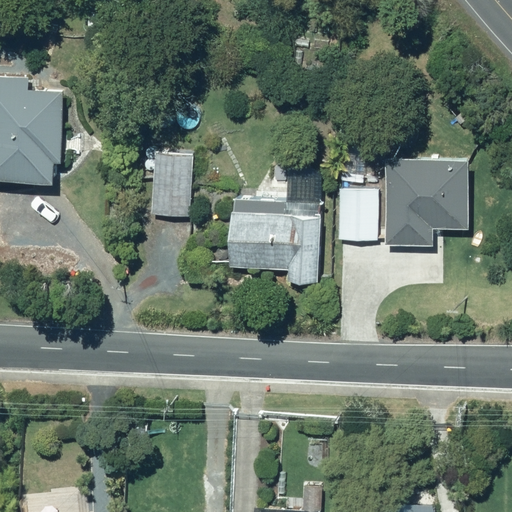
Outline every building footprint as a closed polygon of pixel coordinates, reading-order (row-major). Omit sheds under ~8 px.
[(147,97),(167,97),(167,71),(147,71),(147,97)] [(0,73),(0,176),(57,178),(57,157),(64,157),(66,86),(31,85),(31,74),(0,73)] [(158,149),(155,209),(192,211),(196,151),(158,149)] [(388,154),(388,242),(436,242),(436,223),(473,223),(473,154),(388,154)] [(342,187),(341,236),(380,237),(381,185),(376,185),(376,181),(367,181),(366,187),(342,187)] [(292,266),(291,274),(322,275),(324,213),(235,209),(233,263),(292,266)] [(333,272),(345,272),(345,255),(333,255),(333,272)] [(39,496),(26,497),(28,510),(41,509),(39,496)]
